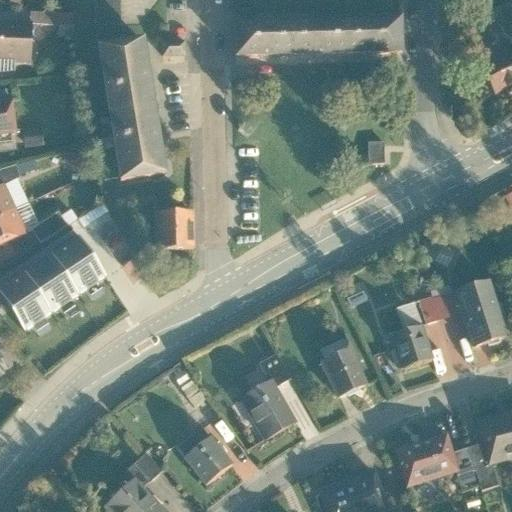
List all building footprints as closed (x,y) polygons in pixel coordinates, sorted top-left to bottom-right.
[(118,26),(117,0),(94,0),(95,26),(118,26)] [(29,14),(28,25),(56,26),(56,15),(29,14)] [(347,18),(348,56),(403,54),(402,17),(347,18)] [(347,18),(289,20),(290,57),(348,56),(347,18)] [(234,21),(235,59),(290,57),(289,20),(234,21)] [(28,25),(0,23),(0,60),(27,61),(28,25)] [(511,85),(511,53),(497,25),(468,40),(496,93),(511,85)] [(144,66),(139,37),(92,45),(114,169),(161,161),(153,113),(144,66)] [(165,44),(165,57),(185,57),(185,44),(165,44)] [(0,101),(0,137),(13,136),(9,101),(0,101)] [(367,142),(368,163),(383,163),(383,142),(367,142)] [(0,170),(0,187),(2,186),(17,179),(14,167),(0,170)] [(0,215),(13,210),(2,186),(0,187),(0,215)] [(13,210),(0,215),(0,245),(24,235),(13,210)] [(30,230),(39,244),(64,227),(56,214),(30,230)] [(159,219),(160,252),(191,252),(191,218),(159,219)] [(53,253),(49,255),(76,297),(103,279),(82,247),(76,238),(53,253)] [(424,254),(445,265),(451,253),(431,242),(424,254)] [(26,270),(22,273),(49,315),(76,297),(49,255),(44,259),(26,270)] [(17,277),(0,287),(0,298),(0,299),(2,302),(22,333),(49,315),(22,273),(17,277)] [(504,336),(488,284),(456,294),(471,346),(504,336)] [(435,301),(417,307),(424,329),(442,323),(435,301)] [(430,361),(420,329),(390,338),(400,371),(430,361)] [(365,387),(349,351),(320,364),(337,400),(365,387)] [(260,366),(270,384),(273,388),(287,381),(274,359),(260,366)] [(270,384),(239,402),(262,442),(293,424),(273,388),(270,384)] [(511,412),(476,422),(482,445),(488,468),(511,461),(511,412)] [(446,435),(394,452),(406,490),(454,475),(458,473),(452,455),(446,435)] [(210,441),(184,462),(204,487),(230,466),(210,441)] [(482,445),(467,450),(475,473),(481,494),(496,489),(488,468),(482,445)] [(467,450),(452,455),(458,473),(454,475),(455,480),(475,473),(467,450)] [(157,473),(144,457),(126,472),(140,488),(157,473)] [(386,511),(372,473),(317,493),(323,511),(386,511)] [(160,511),(132,483),(104,510),(105,511),(160,511)]
